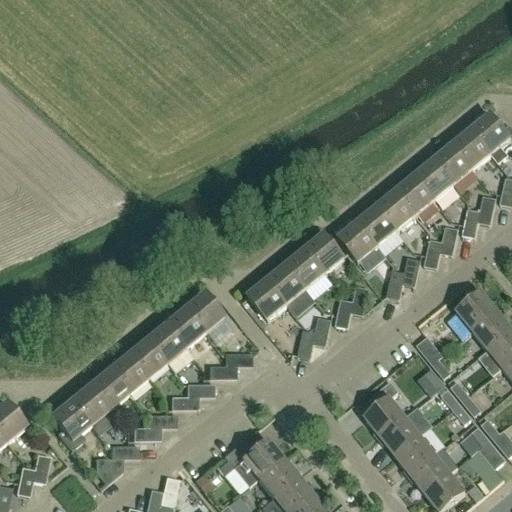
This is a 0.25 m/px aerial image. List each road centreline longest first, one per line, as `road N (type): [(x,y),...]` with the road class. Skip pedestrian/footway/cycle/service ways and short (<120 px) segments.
road 1 (residential): [(302,396),(497,243),(511,242)]
road 2 (residential): [(104,511),(256,388),(267,384),(290,405),(302,396)]
road 3 (residential): [(396,511),(302,396)]
